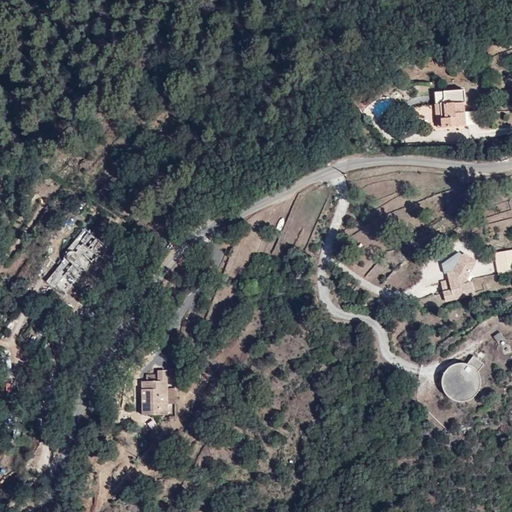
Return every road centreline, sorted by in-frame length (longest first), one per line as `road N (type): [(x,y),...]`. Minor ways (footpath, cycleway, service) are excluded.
road 1 (residential): [(511,165),(379,158),(329,171),(209,230),(118,338),(28,511)]
road 2 (unknown): [(428,359),(397,358),(368,319),(324,299),(321,257),(340,195),(329,171)]
